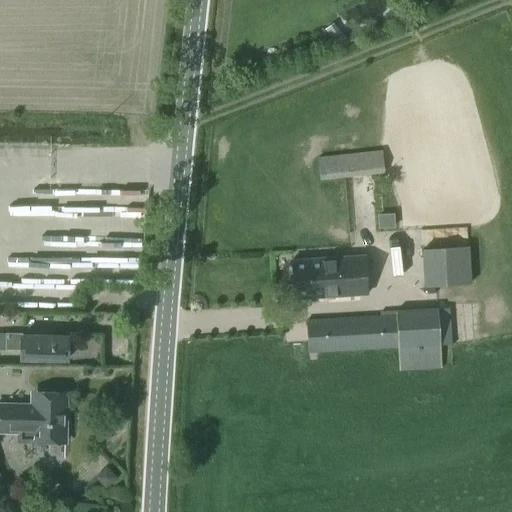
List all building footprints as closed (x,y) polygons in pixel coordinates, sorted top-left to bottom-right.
[(383,152),(318,159),(320,180),(385,173),(383,152)] [(388,236),(389,264),(400,264),(399,236),(388,236)] [(468,247),(422,250),(424,286),(470,284),(468,247)] [(364,256),(292,260),(294,300),(366,295),(364,256)] [(395,314),(306,319),(308,352),(397,347),(398,370),(442,368),(438,308),(395,311),(395,314)] [(4,335),(3,351),(19,352),(19,360),(67,361),(67,336),(18,335),(19,335),(4,335)] [(0,409),(0,441),(32,442),(32,447),(62,448),(64,397),(34,396),(33,411),(0,409)] [(96,479),(106,490),(116,480),(106,469),(96,479)]
